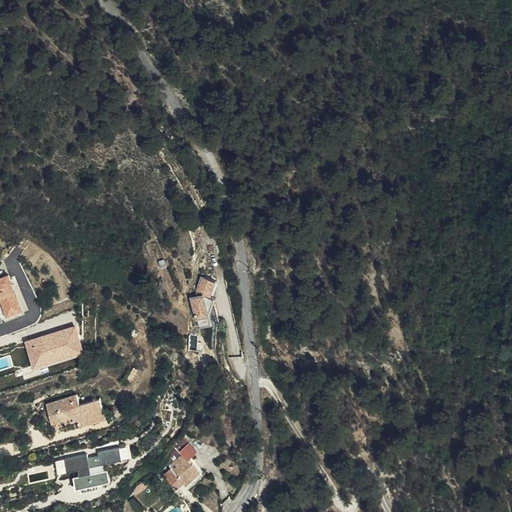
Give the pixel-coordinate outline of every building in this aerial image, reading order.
[(197,291),(212,295),(217,279),(202,275),(197,291)] [(0,307),(4,317),(19,312),(5,277),(0,279),(0,307)] [(200,327),(219,322),(211,293),(192,298),(200,327)] [(19,312),(4,317),(6,323),(21,316),(19,312)] [(35,367),(87,349),(78,322),(26,339),(35,367)] [(44,407),(51,424),(75,417),(92,413),(101,406),(96,395),(76,403),(73,395),(44,407)] [(104,414),(101,406),(92,413),(75,417),(78,425),(104,414)] [(174,441),(149,471),(163,485),(169,480),(172,484),(181,475),(185,479),(198,466),(186,454),(195,446),(186,435),(178,445),(174,441)] [(91,468),(89,458),(67,462),(70,477),(80,475),(83,489),(95,487),(92,472),(125,465),(122,451),(100,456),(102,465),(91,468)]
